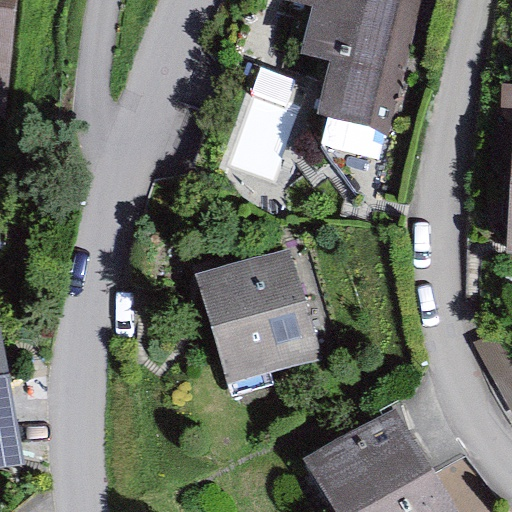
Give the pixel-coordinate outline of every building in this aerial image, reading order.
[(0,0),(0,119),(10,119),(10,0),(0,0)] [(386,147),(416,0),(260,0),(256,25),(296,33),(286,81),(313,86),(305,130),(386,147)] [(511,139),(504,140),(499,278),(511,278),(511,139)] [(318,369),(279,261),(177,297),(216,406),(318,369)] [(0,477),(21,472),(0,394),(0,477)] [(300,511),(437,511),(384,423),(284,483),(300,511)]
